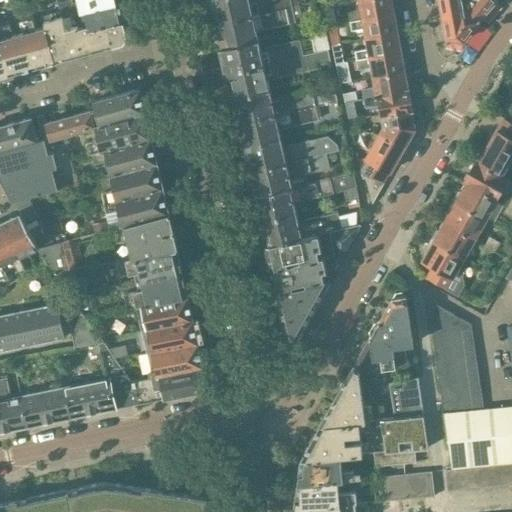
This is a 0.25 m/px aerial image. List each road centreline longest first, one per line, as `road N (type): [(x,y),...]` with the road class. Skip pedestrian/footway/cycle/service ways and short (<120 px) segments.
road 1 (residential): [(248,400),(317,359),(468,87)]
road 2 (residential): [(173,44),(249,363),(248,400)]
road 3 (residential): [(248,400),(0,459)]
road 4 (residential): [(173,44),(112,70),(0,98)]
